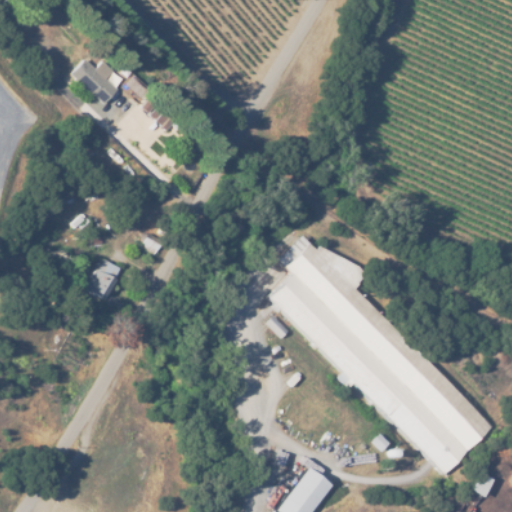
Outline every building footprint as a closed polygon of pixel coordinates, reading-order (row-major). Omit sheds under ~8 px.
[(109,71),(99,61),(91,68),(81,59),(67,73),(98,105),(113,90),(101,79),(109,71)] [(120,84),(137,99),(146,89),(129,74),(120,84)] [(144,112),(162,130),(169,123),(150,106),(144,112)] [(267,297),(311,251),(492,425),(447,471),(267,297)] [(116,268),(98,258),(82,290),(100,299),(116,268)] [(284,331),(268,315),(261,323),(277,338),(284,331)] [(306,511),(326,484),(302,468),(271,511),(272,511),(306,511)] [(466,491),(479,498),(488,480),(476,473),(466,491)]
